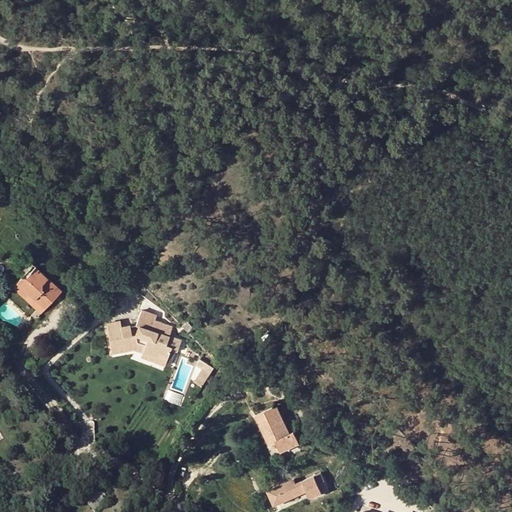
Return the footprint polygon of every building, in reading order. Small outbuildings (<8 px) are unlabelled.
[(26,295),(42,310),(59,292),(33,268),(21,280),(17,280),(10,288),(22,300),(26,295)] [(22,300),(38,315),(42,310),(26,295),(22,300)] [(126,330),(110,333),(108,327),(98,329),(101,344),(103,357),(125,353),(123,344),(129,343),(137,346),(133,356),(149,362),(150,359),(158,362),(161,354),(167,356),(171,348),(141,336),(147,322),(132,316),(126,330)] [(129,343),(123,344),(125,353),(133,356),(137,346),(129,343)] [(187,376),(179,389),(187,393),(195,380),(187,376)] [(244,421),(259,450),(266,446),(275,431),(264,409),(244,421)] [(285,434),(279,437),(275,431),(266,446),(272,457),(292,445),(285,434)] [(323,493),(316,476),(315,474),(294,483),(292,479),(271,488),(278,505),(308,491),(311,498),(323,493)] [(321,474),(316,476),(323,493),(329,490),(321,474)]
